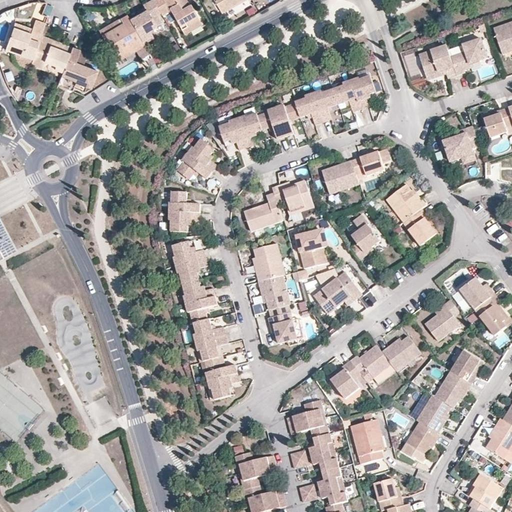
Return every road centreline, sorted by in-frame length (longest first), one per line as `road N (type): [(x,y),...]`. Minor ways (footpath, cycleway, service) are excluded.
road 1 (residential): [(265,395),(219,220),(222,197),(254,170),(408,117)]
road 2 (residential): [(476,235),(265,395)]
road 3 (residential): [(64,225),(107,315),(153,471)]
road 4 (residential): [(79,129),(132,91),(306,0)]
road 5 (residential): [(511,358),(434,481),(432,511)]
road 6 (residential): [(408,117),(420,156),(476,235)]
road 7 (residential): [(265,395),(153,471)]
road 8 (residential): [(295,511),(265,395)]
